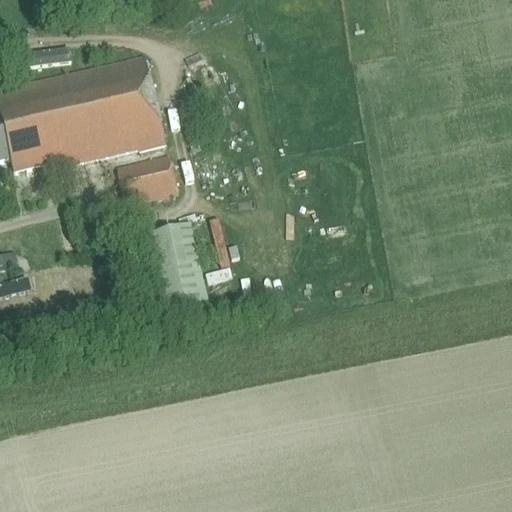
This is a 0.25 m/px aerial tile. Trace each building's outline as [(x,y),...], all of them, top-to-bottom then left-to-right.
[(145,61),(0,94),(0,167),(10,165),(13,177),(55,168),(58,174),(165,149),(145,61)] [(192,158),(208,154),(199,122),(183,127),(192,158)] [(126,211),(178,198),(168,160),(117,173),(126,211)] [(258,210),(231,217),(248,288),(275,281),(258,210)] [(219,223),(210,226),(221,273),(230,271),(219,223)] [(189,230),(147,239),(165,318),(206,308),(189,230)] [(19,255),(0,258),(0,277),(22,274),(19,255)] [(69,315),(58,317),(60,333),(72,331),(69,315)] [(34,319),(37,338),(47,336),(44,317),(34,319)]
